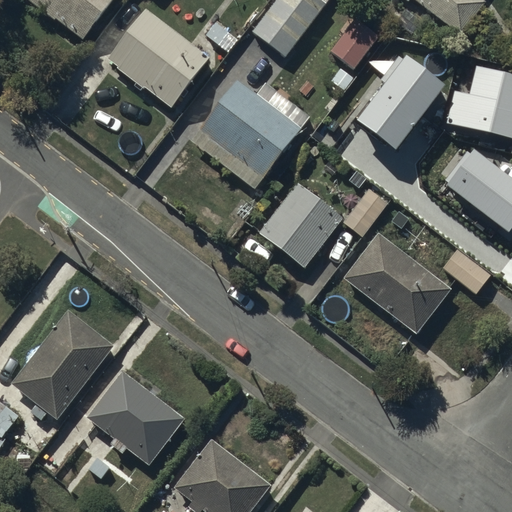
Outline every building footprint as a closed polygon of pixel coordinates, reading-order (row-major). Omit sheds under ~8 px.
[(26,0),(83,41),(113,0),(26,0)] [(272,0),(250,32),(285,58),(324,4),(321,2),(322,0),(272,0)] [(411,0),(460,35),(484,3),(480,0),(411,0)] [(145,11),(108,60),(118,68),(116,70),(142,89),(144,87),(171,108),(208,59),(145,11)] [(353,20),(328,52),(353,71),(378,38),(353,20)] [(419,50),(403,71),(437,96),(452,74),(419,50)] [(237,80),(190,141),(254,190),(301,131),(288,121),(297,109),(264,84),(256,95),(237,80)] [(511,140),(474,112),(419,184),(465,219),(511,158),(511,140)] [(296,183),(257,234),(303,270),(341,221),(363,237),(388,204),(365,187),(341,218),(296,183)] [(376,235),(343,280),(417,335),(450,290),(376,235)] [(457,249),(441,268),(474,296),(490,276),(457,249)] [(112,347),(65,311),(9,384),(36,404),(29,413),(42,423),(47,416),(56,422),(112,347)] [(125,370),(86,417),(114,440),(110,445),(122,455),(127,450),(147,467),(186,420),(125,370)] [(252,511),(272,485),(211,441),(175,491),(191,502),(186,509),(190,511),(200,511),(202,510),(204,511),(252,511)]
